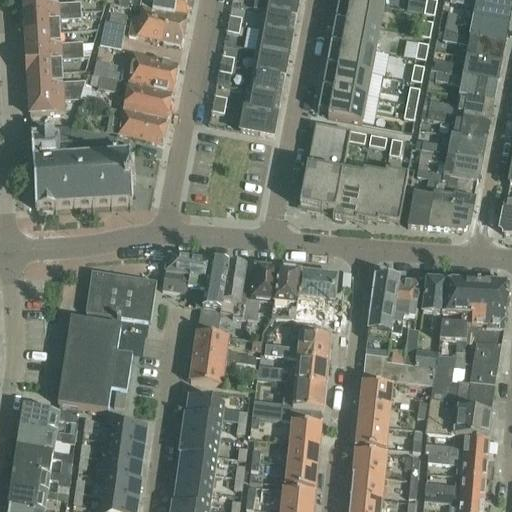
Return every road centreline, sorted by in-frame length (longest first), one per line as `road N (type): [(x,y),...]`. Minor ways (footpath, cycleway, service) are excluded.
road 1 (residential): [(332,511),(359,249)]
road 2 (residential): [(315,0),(269,242)]
road 3 (residential): [(162,234),(207,0)]
road 4 (residential): [(8,251),(4,159),(12,143),(6,22),(0,23)]
road 5 (residential): [(152,511),(181,310)]
road 6 (residential): [(8,251),(14,333),(0,445)]
road 7 (residential): [(475,257),(511,68)]
road 8 (residential): [(8,251),(162,234)]
